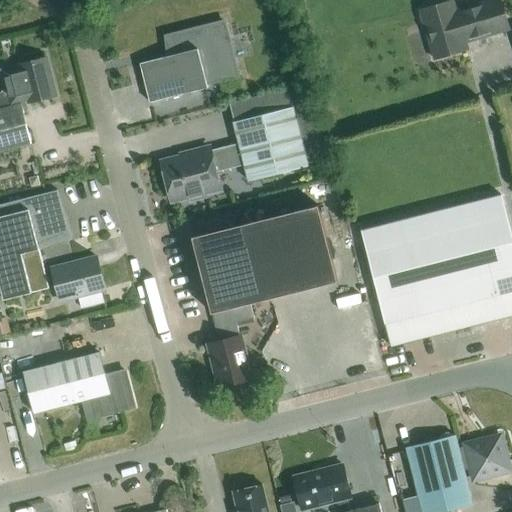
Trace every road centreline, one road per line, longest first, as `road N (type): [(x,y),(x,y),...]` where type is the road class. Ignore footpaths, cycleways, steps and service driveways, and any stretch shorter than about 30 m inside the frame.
road 1 (unclassified): [(188,448),(84,43)]
road 2 (unclassified): [(188,448),(486,373),(511,377)]
road 3 (unclassified): [(0,501),(188,448)]
